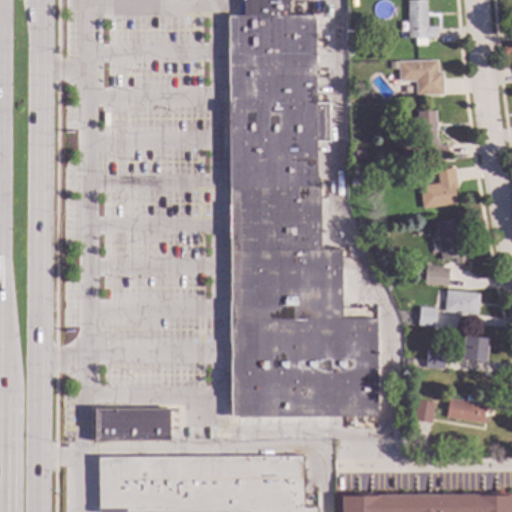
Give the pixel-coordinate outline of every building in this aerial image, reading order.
[(287,0),(287,15),(311,15),(311,18),(313,18),(314,103),(327,102),(327,141),(314,142),(315,186),(318,186),(319,249),(339,249),(340,318),(374,318),(375,417),(228,418),(225,16),(240,15),(239,0),(287,0)] [(425,0),(426,27),(436,27),(436,38),(425,38),(426,46),(413,46),(413,38),(406,38),(405,0),(425,0)] [(381,28),(374,32),(371,26),(377,21),(381,28)] [(435,72),(441,72),(441,95),(415,95),(415,94),(405,94),(405,81),(397,81),(397,61),(435,61),(435,72)] [(434,123),(435,123),(436,129),(434,129),(435,139),(438,139),(438,146),(447,146),(447,156),(430,157),(429,149),(416,149),(415,111),(434,110),(434,123)] [(364,157),(354,158),(353,150),(363,150),(364,157)] [(456,189),(453,190),(455,204),(420,209),(417,186),(437,183),(435,171),(452,168),(456,189)] [(458,246),(462,245),(465,262),(448,265),(448,260),(439,261),(433,223),(453,220),(458,246)] [(447,268),(445,286),(422,283),(424,265),(447,268)] [(478,294),(476,315),(462,314),(462,317),(453,316),(453,313),(442,312),(444,291),(478,294)] [(435,309),(433,327),(415,325),(417,307),(435,309)] [(486,339),(484,362),(457,359),(459,337),(486,339)] [(445,352),(442,370),(423,367),(426,349),(445,352)] [(492,400),(490,412),(483,411),(481,424),(443,418),(446,397),(472,402),(473,397),(492,400)] [(414,399),(433,403),(429,424),(410,421),(414,399)] [(103,409),(168,409),(168,442),(92,442),(93,407),(103,407),(103,409)] [(302,508),(316,508),(315,511),(95,511),(95,457),(302,457),(302,508)] [(511,494),(511,511),(338,511),(339,494),(511,494)]
